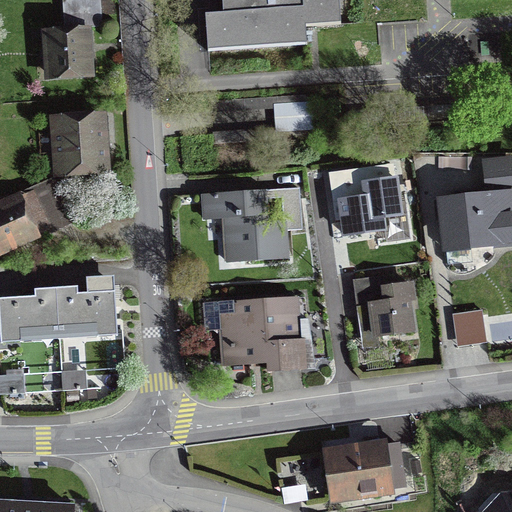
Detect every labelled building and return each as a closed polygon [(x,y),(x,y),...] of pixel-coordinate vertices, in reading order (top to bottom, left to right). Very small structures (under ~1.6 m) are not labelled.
[(99,0),(81,0),(84,27),(101,26),(99,0)] [(222,0),(224,14),(206,15),(208,51),(307,44),(305,27),(340,24),(338,0),(222,0)] [(87,32),(46,34),(49,75),(89,72),(87,32)] [(441,103),(351,109),(353,125),(442,119),(441,103)] [(103,132),(102,116),(54,120),(58,173),(106,170),(104,146),(102,146),(101,132),(103,132)] [(308,122),(219,128),(220,144),(309,138),(308,122)] [(511,164),(484,168),(486,185),(493,191),(501,190),(501,192),(510,191),(510,189),(511,188),(511,164)] [(389,180),(387,166),(362,170),(366,197),(340,201),(345,235),(384,229),(382,217),(400,214),(396,179),(389,180)] [(228,262),(245,260),(288,258),(286,230),(302,229),(300,195),(298,195),(282,196),(283,220),(267,221),(265,197),(264,197),(264,199),(249,200),(249,192),(203,195),(205,219),(225,217),(226,239),(228,262)] [(511,205),(511,192),(438,200),(435,203),(437,216),(444,216),(447,243),(492,237),(493,247),(511,244),(511,205)] [(32,193),(0,207),(0,249),(0,250),(48,228),(32,193)] [(371,304),(373,314),(360,316),(364,347),(377,345),(376,336),(413,331),(408,300),(412,299),(410,284),(385,287),(387,301),(371,304)] [(77,287),(56,288),(58,327),(59,327),(96,325),(96,334),(98,333),(116,332),(117,332),(115,291),(78,294),(77,287)] [(57,327),(58,327),(56,288),(34,290),(35,297),(0,298),(0,330),(1,340),(2,340),(20,339),(22,339),(21,330),(57,327)] [(315,368),(308,319),(299,320),(297,298),(236,302),(236,303),(234,304),(233,300),(203,302),(205,331),(221,329),(224,365),(267,362),(267,372),(299,369),(315,368)] [(479,316),(459,319),(463,342),(482,339),(479,316)] [(398,444),(330,454),(336,496),(404,486),(398,444)] [(511,511),(511,498),(504,499),(491,511),(511,511)] [(0,511),(72,511),(73,508),(0,503),(0,511)]
